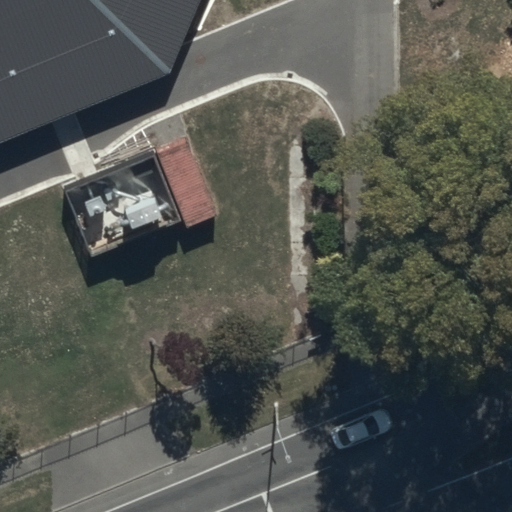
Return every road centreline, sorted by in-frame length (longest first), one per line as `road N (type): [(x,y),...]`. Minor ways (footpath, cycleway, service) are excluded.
road 1 (secondary): [(162,511),(290,460)]
road 2 (secondary): [(384,422),(511,369)]
